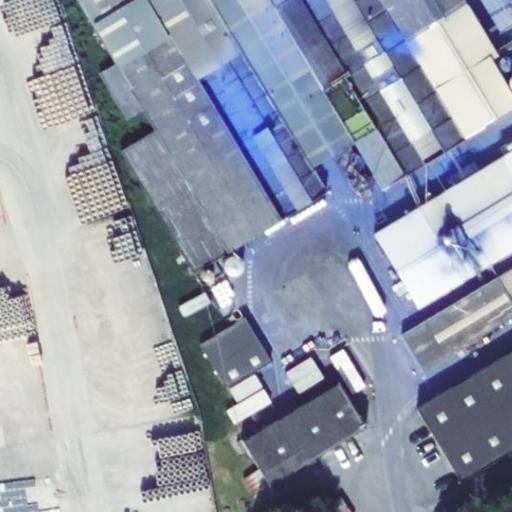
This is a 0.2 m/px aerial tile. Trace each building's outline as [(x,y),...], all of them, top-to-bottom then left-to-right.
[(154,129),(120,150),(193,272),(326,192),(311,166),(352,141),(381,188),(464,139),(463,137),(483,125),(482,124),(511,106),(511,94),(490,59),(496,55),(463,0),(76,0),(115,63),(99,73),(126,120),(143,109),(154,129)] [(511,151),(374,235),(417,307),(511,249),(511,151)] [(511,267),(401,335),(423,371),(511,317),(511,267)] [(245,318),(200,345),(226,389),(271,362),(245,318)] [(0,385),(12,384),(9,360),(24,358),(21,336),(25,336),(25,328),(15,330),(14,321),(0,322),(0,385)] [(345,348),(332,357),(361,397),(374,388),(345,348)] [(511,350),(417,408),(461,481),(511,450),(511,350)] [(315,357),(290,369),(298,388),(310,382),(307,376),(321,370),(315,357)] [(259,468),(269,485),(365,425),(339,383),(242,442),(259,468)] [(234,422),(241,435),(288,409),(281,396),(234,422)] [(259,468),(244,477),(254,494),(269,485),(259,468)]
